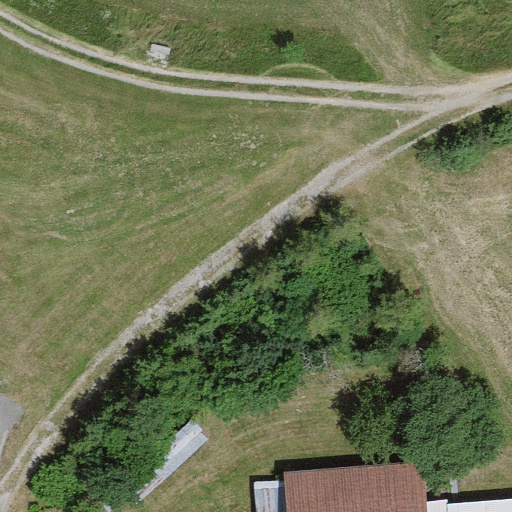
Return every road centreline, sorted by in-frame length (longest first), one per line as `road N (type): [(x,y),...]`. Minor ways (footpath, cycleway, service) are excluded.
road 1 (track): [(511,94),(387,144),(161,311),(72,399),(0,501)]
road 2 (track): [(0,16),(72,57),(493,102)]
